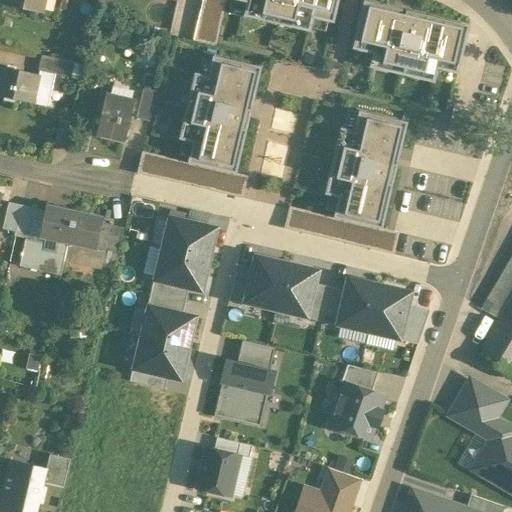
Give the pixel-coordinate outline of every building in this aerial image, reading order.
[(45,0),(4,0),(4,3),(43,12),(45,0)] [(225,0),(203,0),(193,41),(215,46),(225,0)] [(338,0),(234,0),(246,3),(243,16),(310,32),(313,19),(333,23),(338,0)] [(469,26),(363,1),(352,49),(372,54),(369,68),(434,83),(437,69),(458,74),(462,57),(464,46),(469,26)] [(44,56),(40,71),(55,74),(72,78),(75,62),(44,56)] [(261,67),(213,56),(208,76),(194,73),(178,139),(192,143),(187,163),(236,174),(261,67)] [(39,76),(0,66),(0,97),(33,105),(39,76)] [(33,105),(48,108),(55,74),(40,71),(39,76),(33,105)] [(156,92),(144,89),(137,119),(149,122),(156,92)] [(105,96),(96,134),(125,141),(134,103),(105,96)] [(473,112),(454,108),(449,132),(468,136),(473,112)] [(407,123),(359,111),(354,131),(340,128),(325,195),(338,198),(334,218),(382,230),(407,123)] [(72,122),(60,120),(55,143),(67,146),(72,122)] [(236,174),(187,163),(143,153),(138,174),(242,198),(247,177),(236,174)] [(22,206),(10,203),(5,229),(16,231),(22,206)] [(37,209),(22,206),(16,231),(31,235),(37,209)] [(75,212),(47,206),(46,211),(40,237),(58,242),(68,244),(75,212)] [(394,252),(398,233),(395,233),(382,230),(334,218),(290,208),(285,230),(393,255),(394,252)] [(37,209),(31,235),(40,237),(46,211),(37,209)] [(104,218),(75,212),(68,244),(96,251),(104,218)] [(161,248),(211,260),(219,227),(168,215),(161,248)] [(111,226),(103,262),(115,265),(124,229),(111,226)] [(46,243),(29,239),(22,266),(61,275),(63,266),(68,244),(58,242),(56,252),(44,249),(46,243)] [(92,272),(96,251),(68,244),(63,266),(92,272)] [(211,260),(161,248),(153,281),(203,294),(211,260)] [(287,265),(256,258),(254,269),(246,302),(247,302),(276,309),(287,265)] [(511,262),(485,307),(501,317),(511,298),(511,262)] [(246,302),(254,269),(237,265),(229,301),(246,304),(247,302),(246,302)] [(317,272),(287,265),(276,309),(305,316),(307,316),(314,284),(317,272)] [(379,286),(349,279),(346,291),(338,324),(339,324),(369,331),(379,286)] [(330,287),(314,284),(307,316),(305,316),(305,318),(322,322),(330,287)] [(409,293),(379,286),(369,331),(399,338),(407,305),(409,293)] [(346,291),(330,287),(322,322),(338,326),(339,324),(338,324),(346,291)] [(511,298),(501,317),(499,320),(511,327),(511,298)] [(148,304),(140,337),(190,349),(198,316),(148,304)] [(430,311),(407,305),(399,338),(399,340),(418,345),(430,311)] [(511,327),(499,320),(478,355),(511,375),(511,327)] [(181,383),(190,349),(140,337),(132,371),(181,383)] [(242,341),(237,364),(270,371),(276,348),(242,341)] [(40,358),(28,356),(26,368),(38,370),(40,358)] [(237,364),(227,361),(214,416),(261,427),(274,372),(270,371),(237,364)] [(341,383),(346,385),(346,384),(372,393),(379,372),(347,365),(341,383)] [(51,373),(44,371),(42,379),(49,380),(51,373)] [(486,414),(490,417),(502,398),(471,380),(460,399),(486,414)] [(331,426),(368,439),(373,425),(377,427),(382,412),(378,410),(383,397),(372,393),(346,384),(346,385),(331,426)] [(450,415),(477,430),(486,414),(460,399),(450,415)] [(494,441),(476,471),(511,491),(511,437),(510,437),(511,433),(511,430),(490,417),(486,414),(477,430),(494,441)] [(217,438),(215,449),(240,455),(249,458),(252,446),(217,438)] [(71,441),(62,439),(58,457),(66,459),(71,441)] [(215,449),(207,448),(197,489),(230,497),(240,455),(215,449)] [(58,457),(50,455),(46,469),(47,469),(44,484),(63,488),(70,459),(66,459),(58,457)] [(46,469),(10,460),(0,501),(0,511),(37,511),(41,498),(44,498),(47,487),(43,486),(44,484),(47,469),(46,469)] [(328,471),(322,488),(332,492),(338,474),(328,471)] [(359,481),(338,474),(332,492),(322,488),(320,494),(350,504),(359,481)] [(320,494),(305,488),(298,507),(309,511),(308,511),(347,511),(350,504),(320,494)] [(477,511),(466,508),(413,490),(404,511),(477,511)] [(471,495),(466,508),(477,511),(502,511),(505,507),(471,495)]
